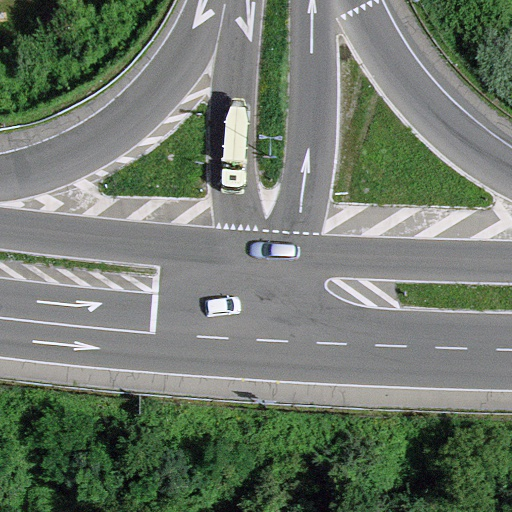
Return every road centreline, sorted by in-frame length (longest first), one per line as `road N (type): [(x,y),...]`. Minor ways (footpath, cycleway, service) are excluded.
road 1 (secondary): [(102,292),(143,340),(177,360),(254,375),(331,355),(390,303)]
road 2 (motorway): [(224,4),(129,119),(0,186)]
road 3 (secondary): [(0,316),(260,341)]
road 4 (motorway): [(281,252),(308,137),(313,0)]
road 5 (secondary): [(260,341),(511,352)]
road 6 (motorway): [(511,179),(438,124),(391,76),(341,0)]
road 7 (motorway): [(224,4),(245,251)]
road 8 (secondary): [(245,251),(0,216)]
road 9 (secondary): [(511,256),(281,252)]
road 10 (secondary): [(204,36),(137,71),(88,140)]
road 11 (secondary): [(88,140),(75,204),(80,242),(102,292)]
road 12 (secondary): [(418,172),(399,118),(377,87),(334,53)]
road 13 (secondary): [(390,303),(420,231),(418,172)]
road 14 (secondary): [(334,53),(279,33),(204,36)]
road 15 (secondary): [(390,303),(431,283),(511,270)]
